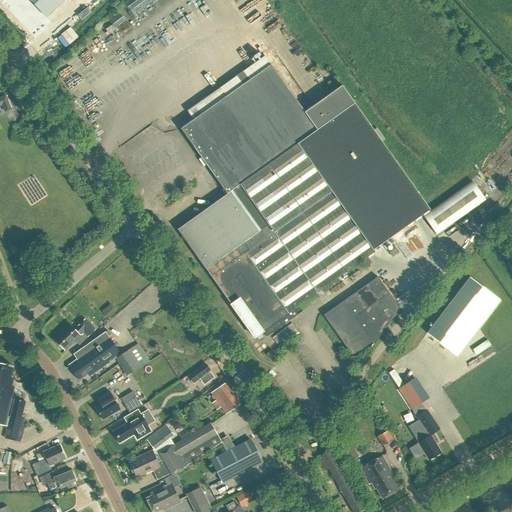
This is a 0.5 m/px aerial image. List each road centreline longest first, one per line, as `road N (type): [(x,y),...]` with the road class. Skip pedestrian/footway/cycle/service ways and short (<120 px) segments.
road 1 (tertiary): [(313,511),(286,435),(137,224)]
road 2 (tertiary): [(137,224),(0,48)]
road 3 (unclassified): [(120,511),(50,371),(12,336)]
road 4 (unclassified): [(23,321),(137,224)]
road 5 (tertiary): [(511,448),(402,511)]
